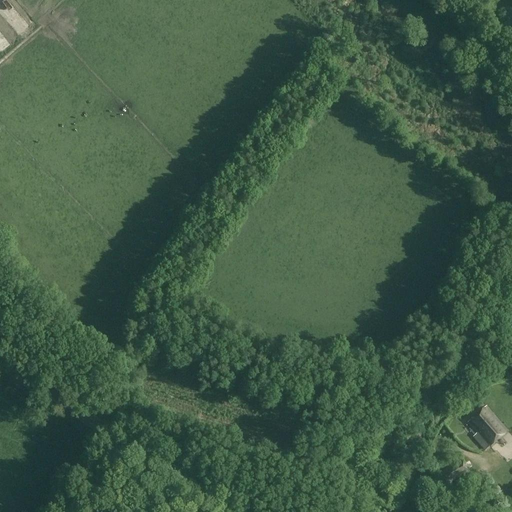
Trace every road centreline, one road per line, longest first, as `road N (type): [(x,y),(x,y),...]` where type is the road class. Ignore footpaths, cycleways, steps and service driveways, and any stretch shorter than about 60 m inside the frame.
road 1 (tertiary): [(236,511),(0,360)]
road 2 (track): [(511,364),(435,405),(395,511)]
road 3 (track): [(190,289),(121,334),(110,403),(89,419)]
